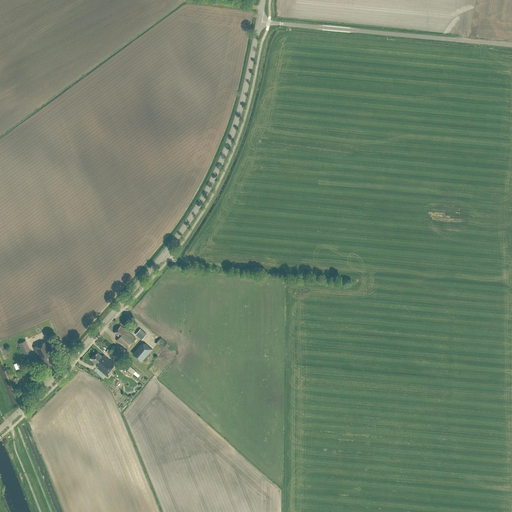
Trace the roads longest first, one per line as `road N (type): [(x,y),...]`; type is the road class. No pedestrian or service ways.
road 1 (tertiary): [(0,429),(162,255),(199,203),(239,112),(259,20)]
road 2 (unclassified): [(511,44),(259,20)]
